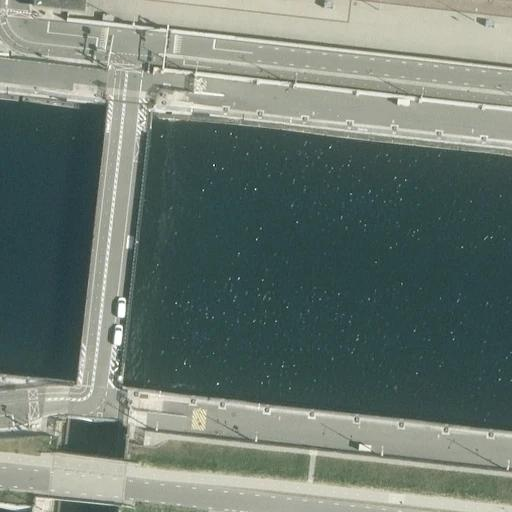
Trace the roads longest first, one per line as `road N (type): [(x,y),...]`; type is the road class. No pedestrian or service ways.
road 1 (tertiary): [(0,417),(85,405),(97,394),(134,42)]
road 2 (tertiary): [(134,42),(511,85)]
road 3 (tertiary): [(361,511),(0,472)]
